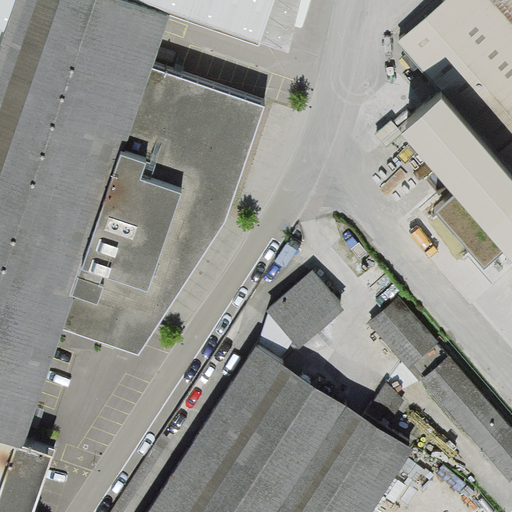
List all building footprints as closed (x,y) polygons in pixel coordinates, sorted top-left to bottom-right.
[(151,57),(168,6),(150,0),(13,0),(0,38),(0,491),(60,318),(151,57)] [(0,0),(0,38),(13,0),(150,0),(168,6),(257,37),(270,0),(0,0)] [(511,27),(488,0),(437,0),(397,34),(439,82),(405,112),(511,234),(511,27)] [(263,95),(151,57),(60,318),(138,344),(231,206),(263,95)] [(341,301),(313,269),(269,307),(297,339),(341,301)] [(511,473),(511,426),(397,294),(372,316),(510,475),(511,473)] [(362,511),(411,438),(256,337),(140,511),(362,511)]
